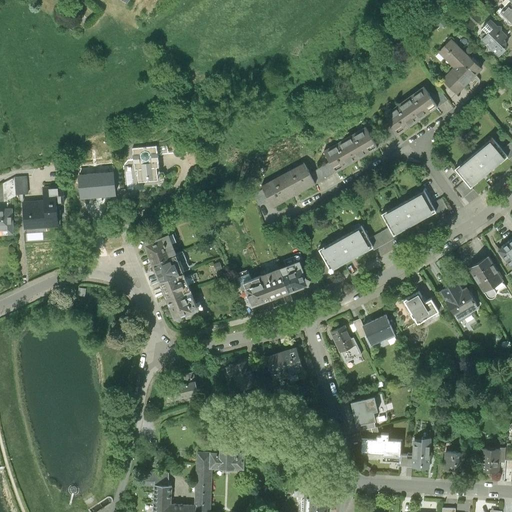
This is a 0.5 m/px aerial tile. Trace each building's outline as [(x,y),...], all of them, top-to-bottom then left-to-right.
[(489,50),(494,50),(499,55),(507,47),(501,42),(508,35),(491,19),(483,27),(488,32),(482,39),(489,46),(489,50)] [(475,32),(480,38),(486,33),(481,28),(475,32)] [(487,63),(458,35),(446,47),(462,62),(450,75),(463,88),(487,63)] [(404,130),(443,102),(437,95),(429,84),(391,112),(398,122),(404,130)] [(454,97),(447,87),(437,95),(443,102),(444,104),(454,97)] [(398,122),(377,135),(382,144),(383,146),(405,132),(404,130),(398,122)] [(336,159),(341,168),(382,144),(377,135),(371,125),(330,149),(336,159)] [(493,141),(487,146),(486,145),(462,165),(463,167),(458,171),(455,169),(465,181),(470,187),(469,185),(475,180),(476,182),(500,162),(499,160),(505,155),(506,157),(507,156),(502,150),(492,139),(491,139),(493,141)] [(511,157),(511,143),(502,150),(507,156),(506,157),(509,160),(511,157)] [(156,145),(133,148),(136,167),(139,167),(140,179),(158,177),(157,165),(159,165),(156,145)] [(336,159),(315,171),(320,180),(321,182),(342,169),(341,168),(336,159)] [(267,185),(268,187),(274,197),(278,204),(320,180),(315,171),(309,160),(267,185)] [(117,193),(114,170),(78,175),(81,198),(117,193)] [(15,178),(4,184),(4,200),(15,194),(27,193),(27,178),(15,178)] [(470,187),(465,181),(456,189),(463,198),(473,190),(470,187)] [(62,185),(43,187),(44,200),(22,202),(24,226),(56,224),(55,203),(64,203),(62,185)] [(268,187),(258,193),(264,203),(274,197),(268,187)] [(423,192),(383,215),(382,214),(382,215),(389,228),(390,229),(394,236),(394,235),(393,234),(418,221),(434,211),(435,212),(431,205),(423,191),(423,192)] [(447,209),(441,199),(431,205),(435,212),(436,215),(447,209)] [(12,207),(0,208),(0,226),(3,226),(3,232),(14,231),(12,207)] [(361,228),(320,250),(319,249),(319,250),(327,264),(331,271),(331,270),(371,247),(372,248),(368,240),(361,227),(361,228),(361,227),(360,227),(361,228)] [(389,228),(379,234),(385,244),(396,238),(394,235),(394,236),(390,229),(389,228)] [(385,244),(379,234),(368,240),(372,248),(373,251),(385,244)] [(168,236),(164,237),(163,238),(151,242),(148,241),(146,245),(153,263),(175,254),(168,236)] [(503,254),(501,256),(511,269),(511,248),(511,249),(508,245),(500,251),(503,254)] [(175,254),(153,263),(160,281),(183,272),(175,254)] [(488,257),(469,269),(486,298),(488,299),(491,299),(492,299),(494,298),(495,295),(495,293),(492,287),(502,281),(488,257)] [(299,262),(280,269),(289,292),(308,285),(307,284),(309,280),(305,279),(299,262)] [(331,271),(327,264),(316,269),(322,280),(333,274),(331,271)] [(280,269),(262,276),(271,299),(289,292),(280,269)] [(183,272),(160,281),(167,299),(190,290),(183,272)] [(262,276),(248,281),(244,283),(250,299),(248,304),(252,305),(252,306),(271,299),(262,276)] [(441,291),(458,322),(471,315),(469,312),(478,307),(467,287),(461,290),(457,282),(441,291)] [(190,290),(167,299),(175,318),(179,320),(181,315),(185,314),(186,318),(201,315),(199,308),(197,309),(190,290)] [(418,292),(403,300),(416,324),(438,312),(431,299),(424,303),(418,292)] [(436,297),(431,299),(438,312),(443,309),(436,297)] [(363,326),(362,326),(367,335),(371,345),(385,338),(387,341),(395,337),(385,315),(363,326)] [(363,326),(360,319),(353,322),(360,338),(367,335),(362,326),(363,326)] [(344,326),(331,333),(340,353),(354,346),(350,339),(344,326)] [(354,346),(340,353),(345,363),(362,356),(353,338),(350,339),(354,346)] [(296,348),(280,353),(288,377),(297,374),(296,372),(303,370),(296,348)] [(280,353),(266,357),(273,379),(278,377),(279,380),(288,377),(280,353)] [(248,361),(231,366),(239,391),(256,385),(248,361)] [(193,374),(183,376),(185,386),(169,389),(172,401),(198,394),(193,375),(193,374)] [(371,398),(355,401),(360,425),(371,423),(376,422),(371,398)] [(372,429),(371,423),(360,425),(358,425),(360,432),(372,429)] [(382,461),(392,462),(401,462),(401,455),(402,441),(388,440),(388,434),(381,433),(381,436),(376,436),(376,439),(362,438),(361,453),(382,454),(382,461)] [(422,440),(414,439),(413,454),(413,466),(428,467),(431,438),(423,437),(422,440)] [(209,453),(197,452),(195,506),(196,511),(210,511),(212,467),(243,468),(244,454),(234,454),(235,441),(210,440),(209,440),(209,453)] [(483,448),(482,471),(498,472),(499,461),(500,449),(483,448)] [(443,452),(436,451),(435,466),(442,466),(443,452)] [(465,452),(446,451),(445,469),(464,470),(465,452)] [(391,465),(406,466),(407,455),(401,455),(401,462),(392,462),(391,465)] [(168,473),(155,473),(155,485),(168,486),(168,473)] [(195,506),(171,504),(172,486),(168,486),(155,485),(155,486),(153,511),(195,511),(196,511),(195,506)] [(313,499),(304,498),(303,511),(326,511),(327,499),(313,499)]
